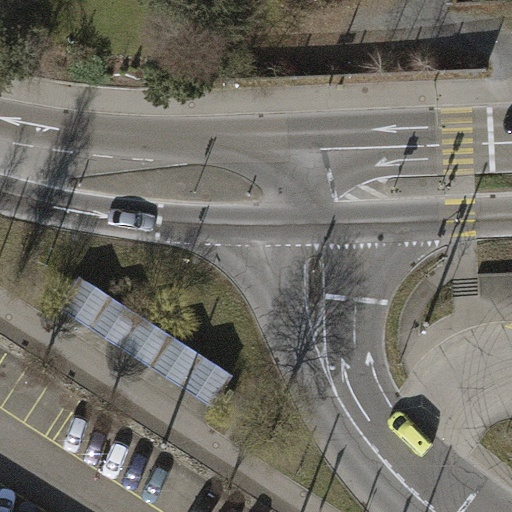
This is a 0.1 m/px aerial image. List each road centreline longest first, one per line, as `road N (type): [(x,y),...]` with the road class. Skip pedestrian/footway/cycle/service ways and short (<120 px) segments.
road 1 (secondary): [(313,223),(323,352),(336,386),(411,486),(446,511)]
road 2 (primary): [(0,195),(160,222),(313,223)]
road 3 (primary): [(312,147),(43,133),(0,123)]
road 4 (primary): [(511,141),(312,147)]
road 5 (primary): [(313,223),(511,215)]
